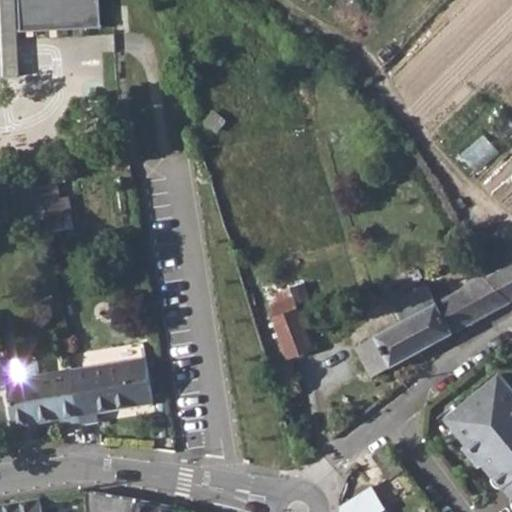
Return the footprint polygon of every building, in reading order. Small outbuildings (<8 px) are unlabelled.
[(15,0),(0,0),(0,76),(19,76),(15,0)] [(19,0),(21,30),(95,27),(101,26),(99,0),(19,0)] [(0,180),(0,185),(6,222),(42,215),(39,200),(35,175),(0,180)] [(65,195),(39,200),(42,215),(68,211),(65,195)] [(480,271),(486,277),(511,261),(511,249),(503,236),(474,251),(480,271)] [(511,261),(486,277),(437,303),(452,330),(467,322),(511,297),(511,261)] [(452,330),(437,303),(426,286),(393,304),(403,321),(357,347),(370,372),(373,375),(452,330)] [(254,323),(267,363),(311,348),(294,295),(268,304),(272,316),(254,323)] [(73,353),(75,365),(145,354),(144,342),(73,353)] [(3,383),(10,425),(56,418),(58,425),(75,422),(66,369),(34,374),(31,357),(26,354),(3,357),(0,361),(0,380),(2,380),(3,383)] [(66,369),(75,422),(95,419),(93,409),(148,400),(141,357),(66,369)] [(268,368),(276,396),(301,388),(291,360),(268,368)] [(511,380),(504,370),(447,413),(498,479),(504,474),(511,484),(505,489),(511,498),(511,380)] [(290,440),(298,466),(317,451),(301,436),(290,440)] [(373,455),(388,477),(403,467),(386,446),(373,455)] [(131,511),(136,498),(91,491),(92,511),(131,511)] [(0,511),(42,511),(40,496),(0,502),(0,511)] [(170,511),(173,505),(136,498),(131,511),(170,511)]
